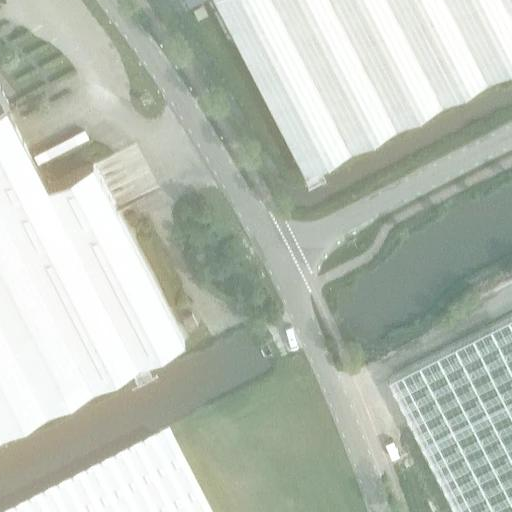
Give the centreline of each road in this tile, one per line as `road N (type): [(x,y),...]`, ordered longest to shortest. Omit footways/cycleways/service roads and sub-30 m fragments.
road 1 (unclassified): [(108,0),(152,56),(271,254)]
road 2 (unclassified): [(271,254),(343,409),(376,511)]
road 3 (unclassified): [(271,254),(511,130)]
